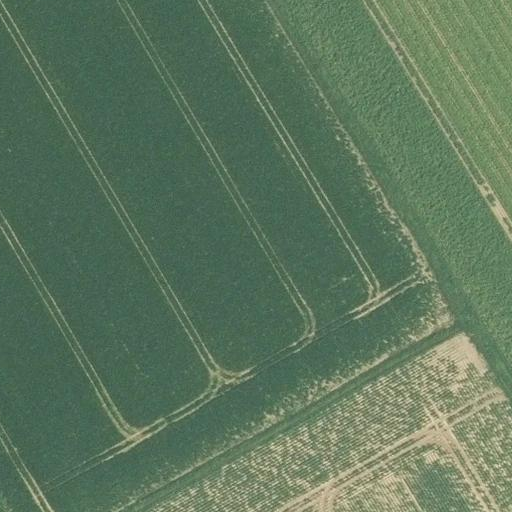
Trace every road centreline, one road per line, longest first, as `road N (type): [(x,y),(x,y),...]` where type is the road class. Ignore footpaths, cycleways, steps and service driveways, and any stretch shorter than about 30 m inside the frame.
road 1 (track): [(511,384),(275,0)]
road 2 (track): [(130,511),(471,320)]
